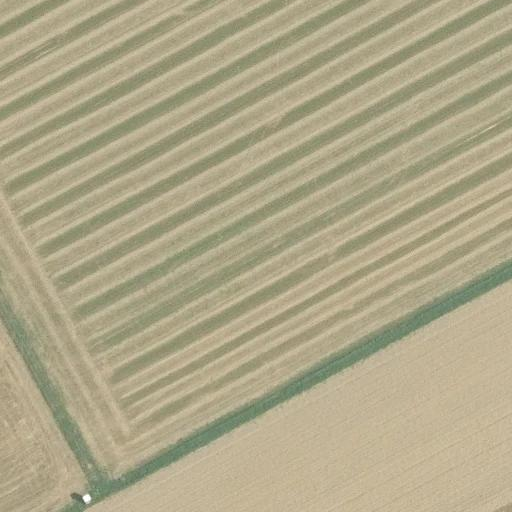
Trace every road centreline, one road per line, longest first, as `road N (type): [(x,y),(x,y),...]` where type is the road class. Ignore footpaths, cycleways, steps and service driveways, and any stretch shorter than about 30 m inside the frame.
road 1 (track): [(511,275),(80,511)]
road 2 (track): [(101,500),(0,313)]
